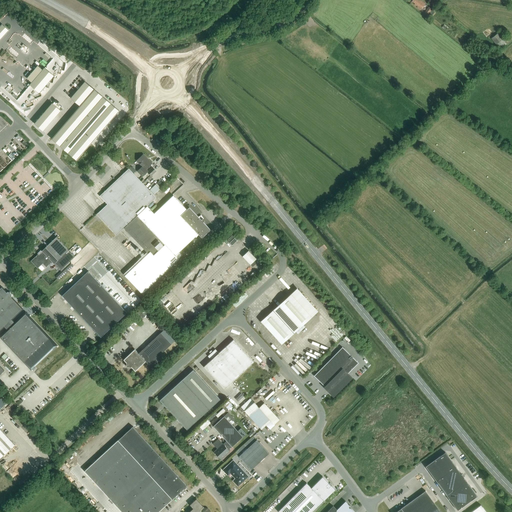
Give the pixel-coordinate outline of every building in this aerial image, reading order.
[(421,11),(425,4),(420,0),(412,0),(412,1),(415,4),(414,4),(417,7),(421,11)] [(4,26),(0,30),(0,40),(9,30),(4,26)] [(506,44),(497,33),(491,38),(499,49),(506,44)] [(1,86),(0,87),(0,90),(22,110),(27,108),(26,105),(31,103),(30,101),(35,99),(34,96),(39,94),(38,91),(41,93),(46,87),(44,85),(46,85),(48,80),(50,81),(52,76),(54,76),(55,71),(58,72),(59,66),(62,67),(63,62),(40,42),(37,45),(53,58),(17,100),(1,86)] [(94,89),(51,139),(76,160),(119,111),(94,89)] [(142,166),(140,169),(137,171),(142,176),(147,171),(145,169),(151,164),(143,155),(137,161),(142,166)] [(151,176),(156,171),(153,167),(147,172),(151,176)] [(124,228),(147,206),(156,198),(153,195),(161,188),(160,188),(156,184),(149,190),(129,169),(100,196),(107,204),(96,214),(116,235),(124,228)] [(154,214),(147,206),(124,228),(148,253),(125,276),(142,294),(182,256),(179,252),(196,236),(198,235),(202,238),(211,230),(203,222),(205,221),(203,219),(204,218),(201,215),(198,217),(189,207),(187,210),(173,195),(154,214)] [(236,241),(239,238),(234,233),(227,240),(230,243),(234,238),(236,241)] [(37,253),(38,254),(31,261),(38,268),(43,264),(46,267),(52,262),(60,270),(69,262),(75,257),(56,237),(41,251),(41,250),(37,253)] [(248,251),(243,256),(250,264),(256,259),(248,251)] [(74,266),(69,262),(60,270),(61,272),(55,277),(59,280),(60,280),(64,275),(74,266)] [(101,337),(127,313),(88,271),(62,296),(101,337)] [(7,293),(2,287),(0,288),(0,330),(4,326),(8,331),(0,337),(31,370),(57,345),(27,313),(15,323),(11,319),(22,309),(11,297),(12,296),(12,294),(10,292),(7,292),(7,293)] [(281,343),(317,311),(297,289),(261,321),(281,343)] [(142,319),(146,315),(141,310),(137,314),(142,319)] [(316,325),(306,335),(308,337),(318,327),(316,325)] [(134,349),(123,360),(126,363),(126,366),(131,367),(135,371),(145,361),(149,365),(171,344),(160,333),(138,354),(134,349)] [(254,362),(233,339),(219,353),(215,349),(208,356),(211,360),(204,367),(224,389),(254,362)] [(348,374),(358,363),(342,347),(314,376),(324,386),(323,388),(333,397),(352,378),(348,374)] [(300,371),(304,375),(313,366),(309,362),(300,371)] [(193,370),(182,380),(160,400),(187,430),(220,399),(193,370)] [(271,380),(276,385),(277,384),(274,381),(283,373),(281,371),(271,380)] [(241,406),(245,410),(254,402),(250,398),(241,406)] [(259,408),(254,402),(245,410),(244,411),(261,430),(266,425),(270,429),(273,426),(273,425),(279,420),(264,403),(259,408)] [(243,437),(241,435),(238,431),(232,425),(234,423),(233,421),(235,419),(228,412),(224,416),(213,426),(226,441),(232,447),(234,445),(243,437)] [(84,470),(84,471),(122,511),(158,511),(187,486),(133,427),(86,470),(85,469),(84,470)] [(241,428),(238,431),(241,435),(243,437),(245,435),(246,434),(241,428)] [(0,457),(14,444),(0,429),(0,457)] [(222,444),(218,439),(212,444),(217,449),(214,452),(221,459),(229,451),(228,450),(232,447),(226,441),(222,444)] [(239,456),(251,470),(269,453),(256,440),(239,456)] [(436,481),(455,467),(445,452),(425,466),(436,481)] [(227,473),(238,485),(248,475),(237,464),(227,473)] [(446,496),(466,482),(455,467),(436,481),(446,496)] [(278,511),(312,511),(335,489),(322,476),(311,488),(306,483),(278,511)] [(466,482),(446,496),(457,510),(477,496),(466,482)] [(440,511),(425,491),(395,511),(440,511)] [(208,508),(204,508),(196,499),(190,505),(193,508),(188,511),(210,511),(208,508)] [(353,511),(345,501),(337,510),(333,506),(326,511),(353,511)]
